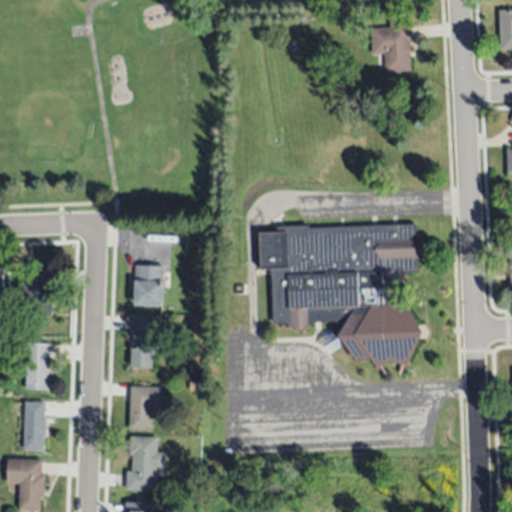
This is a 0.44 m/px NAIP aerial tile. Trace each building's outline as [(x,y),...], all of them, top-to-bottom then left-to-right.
[(511,49),(500,50),(500,10),(511,9),(511,49)] [(413,43),(410,44),(411,71),(386,72),(384,54),(372,55),(371,29),(391,28),(390,22),(412,21),(413,43)] [(130,207),(131,216),(122,216),(121,207),(130,207)] [(416,223),(417,238),(421,239),(421,256),(416,257),(417,271),(405,272),(395,290),(400,299),(405,299),(424,330),(406,364),(393,359),(387,360),(377,366),(373,359),(360,360),(350,344),(340,345),(339,319),(311,321),(312,325),(301,330),(290,327),(289,323),(273,323),(271,273),(271,267),(262,268),(260,232),(284,231),(283,226),(308,224),(308,228),(416,223)] [(135,265),(164,266),(163,306),(134,306),(135,265)] [(54,269),(52,315),(30,315),(30,298),(18,297),(19,277),(31,277),(31,269),(54,269)] [(153,368),(131,368),(132,317),(154,317),(153,368)] [(25,390),(27,343),(50,344),(48,391),(25,390)] [(131,386),(162,387),(162,408),(152,408),(151,429),(129,429),(131,386)] [(23,450),(25,402),(45,403),(45,417),(46,417),(45,436),(44,436),(44,450),(23,450)] [(126,490),(127,471),(132,471),(132,455),(130,455),(130,436),(158,437),(157,453),(165,453),(165,467),(157,467),(156,491),(126,490)] [(47,458),(47,494),(41,494),(41,509),(19,509),(19,484),(4,484),(4,458),(47,458)] [(125,511),(126,501),(154,502),(154,510),(163,511),(162,511),(125,511)]
